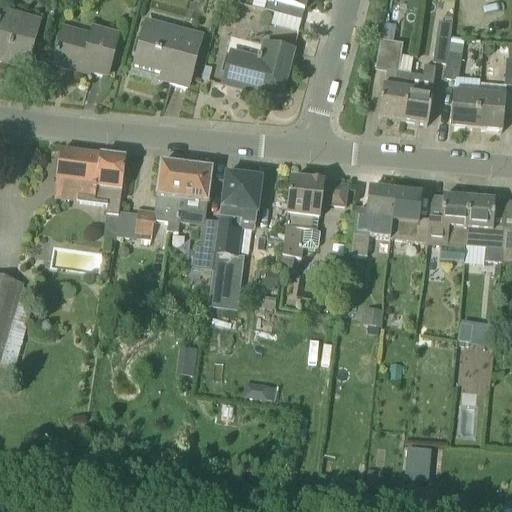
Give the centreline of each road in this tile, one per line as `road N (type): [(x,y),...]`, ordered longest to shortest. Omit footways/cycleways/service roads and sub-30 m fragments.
road 1 (residential): [(304,152),(0,117)]
road 2 (residential): [(511,170),(304,152)]
road 3 (residential): [(304,152),(352,0)]
